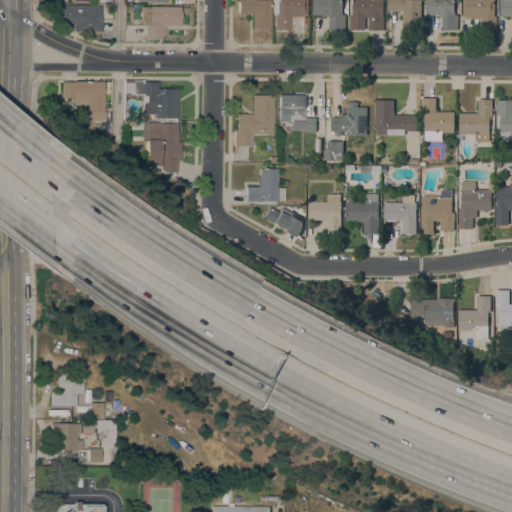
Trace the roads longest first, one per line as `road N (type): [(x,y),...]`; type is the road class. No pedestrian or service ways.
road 1 (motorway): [(511,427),(337,351),(241,299),(52,171)]
road 2 (tertiary): [(511,63),(117,62),(63,45),(7,11)]
road 3 (primary): [(0,511),(7,11)]
road 4 (residential): [(511,253),(428,266),(300,267),(222,223),(211,206)]
road 5 (motorway): [(0,193),(257,373)]
road 6 (motorway): [(257,373),(434,459),(511,486)]
road 7 (residential): [(211,206),(212,0)]
